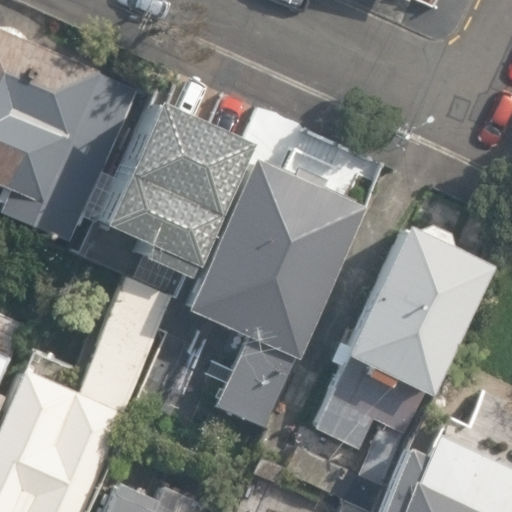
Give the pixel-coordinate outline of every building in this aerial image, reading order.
[(119,78),(0,26),(0,209),(52,232),(119,78)] [(236,136),(132,92),(74,224),(178,269),(236,136)] [(349,198),(238,150),(171,303),(229,327),(199,397),(253,421),(349,198)] [(479,257),(389,215),(293,420),(342,442),(357,409),(399,428),(479,257)] [(64,368),(19,350),(0,394),(0,509),(6,511),(59,511),(155,284),(107,265),(64,368)] [(511,511),(511,484),(400,436),(367,511),(511,511)] [(185,511),(98,473),(80,511),(185,511)] [(278,511),(243,497),(236,511),(278,511)]
